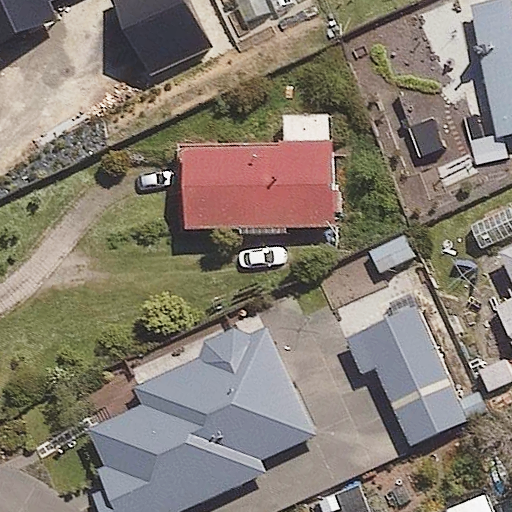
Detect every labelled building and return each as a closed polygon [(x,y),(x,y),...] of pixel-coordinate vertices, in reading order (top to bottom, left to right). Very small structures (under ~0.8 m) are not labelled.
[(511,0),(478,0),(475,1),(501,134),(511,132),(511,0)] [(244,226),(244,233),(292,231),(292,224),(339,223),(333,111),(289,113),(290,139),(184,142),(186,228),(244,226)] [(450,149),(434,115),(406,128),(422,162),(450,149)] [(511,204),(472,223),(485,249),(511,235),(511,204)] [(372,247),(382,273),(419,257),(409,231),(372,247)] [(511,248),(505,252),(511,265),(511,298),(500,305),(511,329),(511,248)] [(462,395),(416,298),(388,311),(392,318),(350,338),(366,372),(379,366),(416,443),(487,410),(477,388),(462,395)] [(150,402),(94,428),(110,463),(101,467),(111,489),(99,494),(107,511),(178,511),(272,469),(267,457),(316,435),(260,311),(182,346),(134,368),(150,402)]
